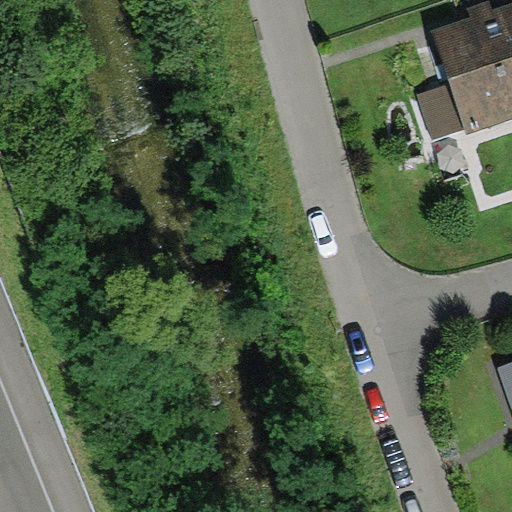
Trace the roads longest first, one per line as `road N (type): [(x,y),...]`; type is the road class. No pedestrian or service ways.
road 1 (residential): [(275,0),(356,320)]
road 2 (residential): [(356,320),(441,511)]
road 3 (residential): [(511,276),(356,320)]
